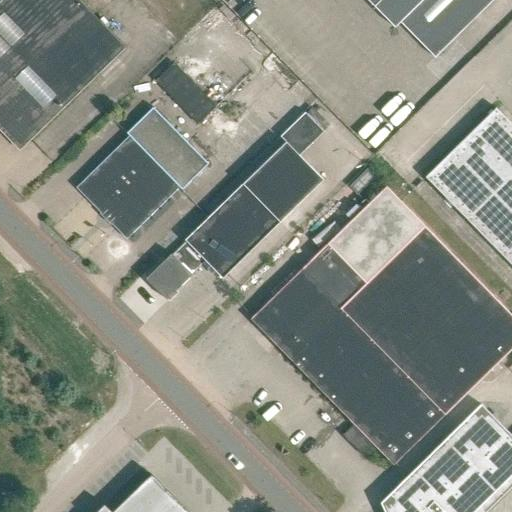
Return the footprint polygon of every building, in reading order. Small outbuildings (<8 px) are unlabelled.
[(0,121),(24,147),(125,47),(79,0),(3,0),(0,3),(0,121)] [(81,0),(92,10),(102,0),(81,0)] [(435,57),(493,0),(368,0),(395,28),(401,22),(435,57)] [(217,106),(175,63),(156,82),(198,125),(217,106)] [(129,137),(76,188),(91,204),(111,223),(111,224),(125,239),(179,188),(181,191),(208,165),(153,108),(126,134),(129,137)] [(511,123),(496,108),(426,177),(511,264),(511,123)] [(286,143),(186,240),(187,242),(172,256),(171,254),(146,279),(166,300),(192,275),(190,274),(205,260),(222,278),(323,181),(299,156),(324,133),(305,113),(281,138),(286,143)] [(358,195),(375,178),(367,170),(350,187),(358,195)] [(511,350),(511,315),(387,186),(252,319),(394,466),(511,350)] [(486,511),(511,487),(511,433),(482,403),(381,502),(386,511),(486,511)] [(112,511),(110,511),(104,505),(97,511),(188,511),(152,475),(112,511)]
